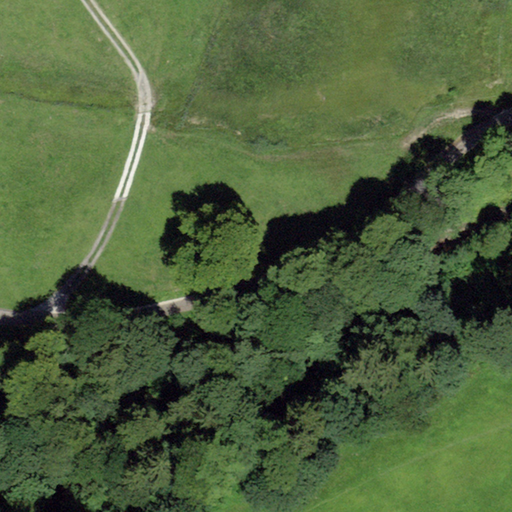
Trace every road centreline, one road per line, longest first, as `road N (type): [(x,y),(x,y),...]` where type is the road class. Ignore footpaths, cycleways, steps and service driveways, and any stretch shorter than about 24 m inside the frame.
road 1 (track): [(511,128),(402,207),(251,291),(49,313)]
road 2 (track): [(49,313),(93,267),(128,189),(145,113),(133,65),(84,0)]
